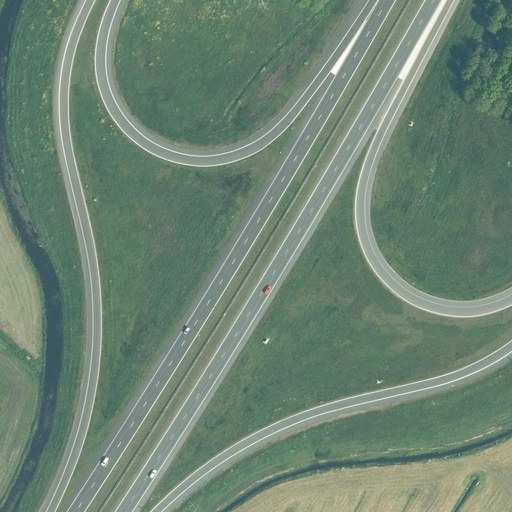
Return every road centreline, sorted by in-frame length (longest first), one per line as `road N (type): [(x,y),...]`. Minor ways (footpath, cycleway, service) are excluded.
road 1 (motorway): [(385,1),(73,511)]
road 2 (motorway): [(123,511),(432,0)]
road 3 (motorway): [(89,0),(59,82),(92,293),(93,354),(87,408),(47,511)]
road 4 (motorway): [(385,1),(268,135),(250,148),(199,159),(148,145),(109,102),(99,68),(115,0)]
road 5 (motorway): [(511,300),(458,312),(420,304),(394,288),(365,247),(359,215),(367,157),(452,0)]
road 6 (motorway): [(161,511),(236,447),(319,412),(441,380),(511,345)]
